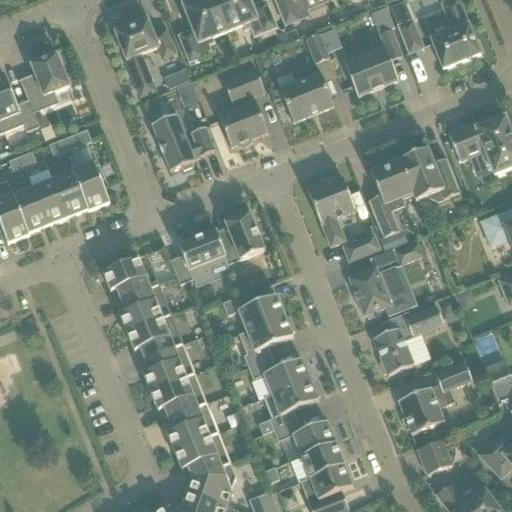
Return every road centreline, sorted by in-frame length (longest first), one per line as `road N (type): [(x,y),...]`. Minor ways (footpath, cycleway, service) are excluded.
road 1 (residential): [(422,511),(403,484),(276,181)]
road 2 (residential): [(99,511),(143,484),(136,445),(61,268)]
road 3 (residential): [(276,181),(511,87)]
road 4 (residential): [(150,232),(71,13)]
road 5 (residential): [(150,232),(276,181)]
